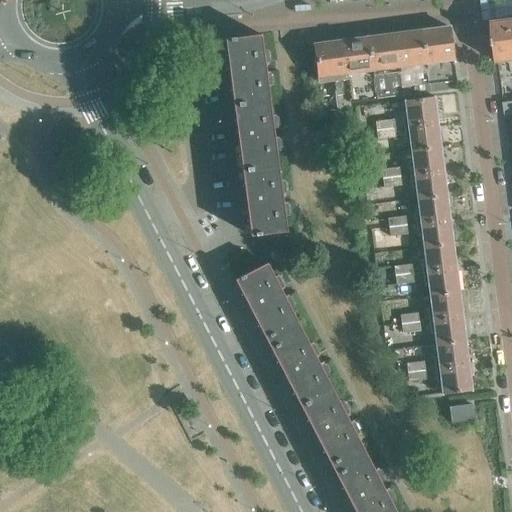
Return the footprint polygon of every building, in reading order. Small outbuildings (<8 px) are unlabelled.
[(511,60),(511,18),(492,21),(498,62),(511,60)] [(429,91),(430,91),(447,89),(456,88),(448,26),(422,30),(429,91)] [(422,30),(395,33),(403,95),(429,91),(422,30)] [(395,33),(368,37),(376,98),(403,95),(395,33)] [(229,38),(224,38),(233,105),(269,100),(260,34),(235,37),(234,37),(229,37),(229,38)] [(376,98),(368,37),(342,40),(349,102),(350,102),(376,98)] [(342,40),(314,44),(319,81),(334,80),(338,110),(350,108),(350,102),(349,102),(342,40)] [(403,100),(403,101),(407,126),(437,122),(434,96),(403,100)] [(233,105),(241,170),(277,165),(269,100),(233,105)] [(511,101),(503,102),(505,114),(511,113),(511,101)] [(376,130),(394,127),(392,118),(375,121),(376,129),(376,130)] [(440,146),(437,122),(407,126),(410,150),(440,146)] [(395,136),(394,127),(376,130),(376,129),(358,132),(359,141),(395,136)] [(440,146),(410,150),(413,174),(444,170),(440,146)] [(277,165),(241,170),(250,235),(286,230),(277,165)] [(382,178),(400,176),(399,167),(381,169),(382,178)] [(447,194),(444,170),(413,174),(416,198),(447,194)] [(401,185),(400,176),(382,178),(383,187),(401,185)] [(416,198),(419,222),(450,219),(447,194),(416,198)] [(388,226),(406,224),(405,215),(387,217),(388,226)] [(450,219),(419,222),(422,247),(453,243),(450,219)] [(407,233),(406,224),(388,226),(389,236),(407,233)] [(456,267),(453,243),(422,247),(425,271),(456,267)] [(235,279),(264,336),(280,329),(286,339),(302,331),(273,275),(266,262),(243,274),(239,276),(239,277),(235,279)] [(393,266),(394,275),(412,273),(411,263),(393,266)] [(456,267),(425,271),(428,295),(459,291),(456,267)] [(413,282),(412,273),(394,275),(396,284),(386,285),(388,300),(397,299),(397,296),(401,296),(400,283),(413,282)] [(462,315),(459,291),(428,295),(432,319),(462,315)] [(399,314),(401,323),(418,321),(417,312),(399,314)] [(462,315),(432,319),(435,343),(465,340),(462,315)] [(420,330),(418,321),(401,323),(402,332),(420,330)] [(264,336),(297,399),(313,391),(318,401),(334,393),(302,331),(286,339),(280,329),(264,336)] [(468,364),(465,340),(435,343),(438,368),(468,364)] [(406,363),(407,372),(425,369),(423,360),(406,363)] [(468,364),(438,368),(441,394),(472,390),(468,364)] [(426,379),(425,369),(407,372),(408,381),(426,379)] [(297,399),(329,461),(344,453),(350,464),(367,455),(334,393),(318,401),(313,391),(297,399)] [(474,419),(474,413),(473,404),(450,406),(452,422),(474,419)] [(396,511),(368,457),(367,455),(350,464),(344,453),(329,461),(355,511),(396,511)]
